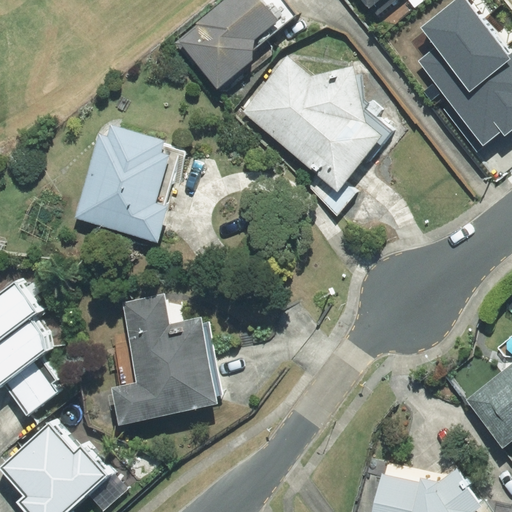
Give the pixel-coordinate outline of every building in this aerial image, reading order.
[(285,0),(230,0),(176,43),(217,95),(261,60),(255,52),(299,17),(285,0)] [(368,0),(382,17),(401,0),(368,0)] [(459,0),(440,0),(410,70),(500,108),(511,81),(511,40),(476,25),(482,10),(459,0)] [(289,57),(242,112),(326,181),(313,197),(340,219),(361,193),(349,183),(393,129),(365,106),(356,69),(313,77),(289,57)] [(188,147),(106,123),(77,220),(158,245),(188,147)] [(46,312),(23,285),(0,304),(0,388),(0,389),(9,382),(41,419),(67,397),(39,364),(61,344),(39,318),(46,312)] [(115,387),(122,426),(226,407),(209,318),(182,323),(176,292),(134,300),(137,315),(123,317),(126,335),(114,337),(123,386),(115,387)] [(511,363),(464,401),(503,451),(511,443),(511,363)] [(51,418),(6,461),(31,487),(21,496),(36,511),(66,511),(115,466),(89,439),(80,447),(51,418)] [(418,483),(382,474),(373,511),(492,511),(484,501),(480,503),(457,471),(438,484),(420,480),(418,483)]
